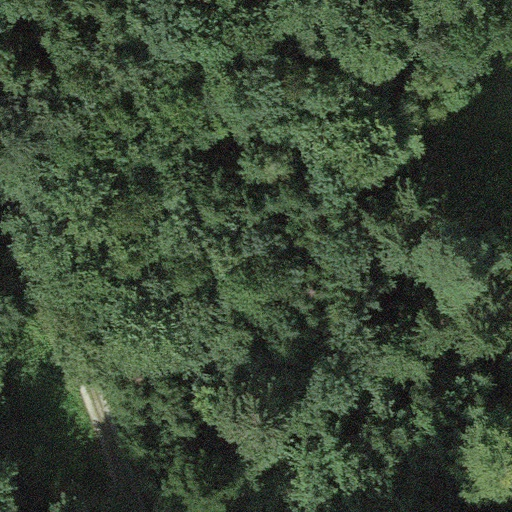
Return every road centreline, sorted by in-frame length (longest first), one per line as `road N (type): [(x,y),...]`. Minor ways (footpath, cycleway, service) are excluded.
road 1 (track): [(162,511),(0,151)]
road 2 (track): [(11,174),(379,114)]
